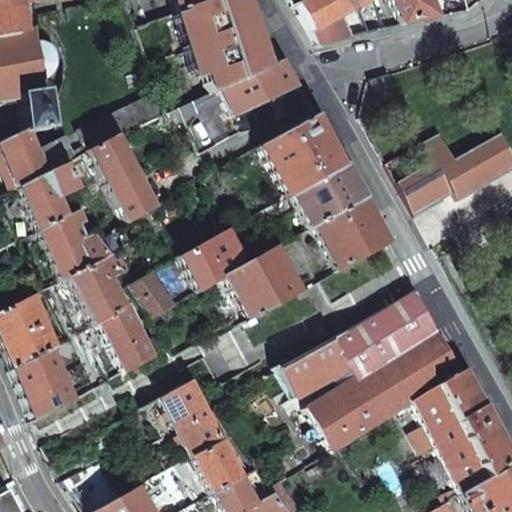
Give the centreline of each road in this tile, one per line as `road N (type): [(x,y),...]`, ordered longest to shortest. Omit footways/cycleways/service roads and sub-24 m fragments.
road 1 (residential): [(511,432),(260,0)]
road 2 (residential): [(54,511),(0,397)]
